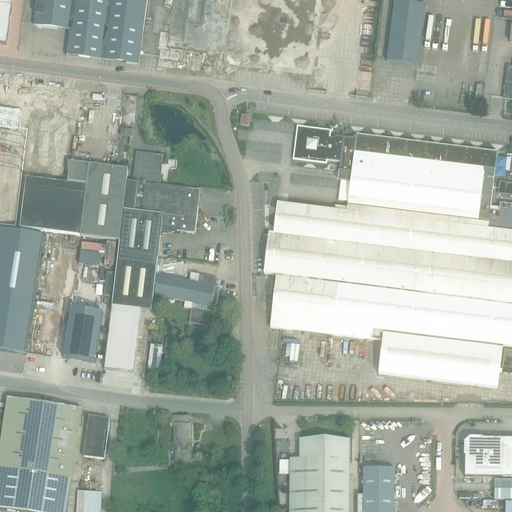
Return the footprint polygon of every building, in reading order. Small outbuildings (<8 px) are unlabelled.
[(0,0),(0,44),(7,46),(13,0),(0,0)] [(37,0),(35,25),(39,29),(41,27),(58,30),(58,27),(70,29),(70,30),(66,56),(139,65),(147,0),(37,0)] [(227,33),(208,30),(212,0),(183,0),(179,24),(174,25),(168,61),(213,68),(223,66),(225,54),(234,53),(234,47),(230,46),(227,33)] [(326,69),(333,0),(298,0),(296,22),(284,20),(283,26),(271,25),(275,32),(275,36),(280,42),(273,48),(278,48),(284,57),(284,58),(289,65),(326,69)] [(417,66),(425,6),(395,2),(387,62),(417,66)] [(511,67),(507,67),(503,100),(511,101),(511,67)] [(0,226),(16,228),(28,130),(20,129),(22,113),(0,109),(0,226)] [(250,111),(251,121),(259,121),(259,110),(250,111)] [(35,114),(26,178),(87,185),(102,123),(35,114)] [(250,117),(245,117),(242,116),(241,126),(249,127),(250,117)] [(133,138),(133,130),(121,129),(120,136),(133,138)] [(498,389),(503,347),(511,347),(511,205),(500,204),(499,208),(491,207),(497,153),(496,153),(497,152),(496,152),(496,153),(357,136),(357,135),(353,139),(336,137),(334,139),(329,138),(329,135),(327,132),(303,129),(299,132),(296,157),(298,160),(323,163),(326,160),(340,162),(339,181),(351,183),(348,208),(335,207),(335,211),(278,204),(274,234),(269,234),(264,274),(265,274),(274,275),(277,276),(272,314),(271,329),(293,331),(294,321),(333,326),(332,336),(373,341),(374,331),(384,332),(383,342),(379,375),(498,389)] [(127,182),(124,211),(143,213),(146,185),(160,187),(160,186),(163,156),(136,153),(133,183),(127,182)] [(124,211),(127,182),(128,170),(92,165),(87,185),(81,236),(120,241),(120,242),(124,211)] [(26,178),(20,229),(80,236),(87,186),(26,178)] [(143,213),(124,211),(120,242),(112,307),(142,310),(152,312),(161,234),(177,232),(195,234),(200,191),(160,186),(160,187),(146,185),(143,213)] [(0,230),(0,232),(0,350),(25,355),(44,236),(0,230)] [(215,287),(216,279),(191,274),(190,282),(165,277),(161,297),(193,304),(203,306),(204,299),(206,300),(207,296),(210,296),(210,295),(213,296),(214,295),(218,296),(220,288),(215,287)] [(212,328),(218,296),(214,295),(213,296),(210,295),(210,296),(207,296),(206,300),(204,299),(203,306),(193,304),(189,323),(212,328)] [(112,307),(104,370),(134,374),(142,310),(112,307)] [(72,309),(64,359),(95,364),(103,314),(72,309)] [(303,344),(301,344),(301,334),(292,334),(292,352),(303,352),(303,344)] [(162,347),(151,346),(148,370),(160,372),(162,347)] [(0,509),(18,511),(67,511),(72,481),(82,410),(7,399),(0,449),(0,509)] [(110,420),(89,417),(83,458),(105,460),(110,420)] [(172,453),(177,453),(177,462),(193,462),(193,453),(192,453),(192,425),(189,425),(189,417),(172,417),(172,426),(176,426),(176,444),(172,444),(172,453)] [(470,438),(464,443),(464,444),(464,457),(465,457),(465,478),(511,478),(511,439),(483,439),(483,438),(470,438)] [(290,511),(348,511),(349,441),(300,440),(300,460),(291,460),(290,511)] [(364,469),(363,511),(393,511),(394,470),(364,469)] [(494,501),(511,501),(511,480),(495,481),(494,501)]
